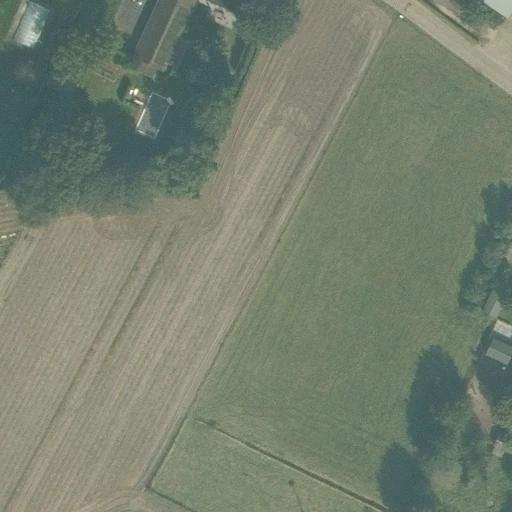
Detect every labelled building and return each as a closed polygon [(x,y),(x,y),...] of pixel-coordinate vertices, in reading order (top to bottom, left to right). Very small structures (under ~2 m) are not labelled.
[(162,70),(166,63),(194,0),(159,0),(133,57),(137,59),(156,67),(162,70)] [(511,0),(480,0),(507,18),(511,10),(511,0)] [(21,93),(14,89),(9,98),(17,102),(21,93)] [(89,168),(97,152),(80,143),(72,160),(89,168)] [(496,319),(507,296),(493,289),(482,311),(496,319)] [(511,352),(511,348),(492,339),(485,354),(506,365),(511,352)] [(493,446),(511,455),(511,440),(499,434),(493,446)]
